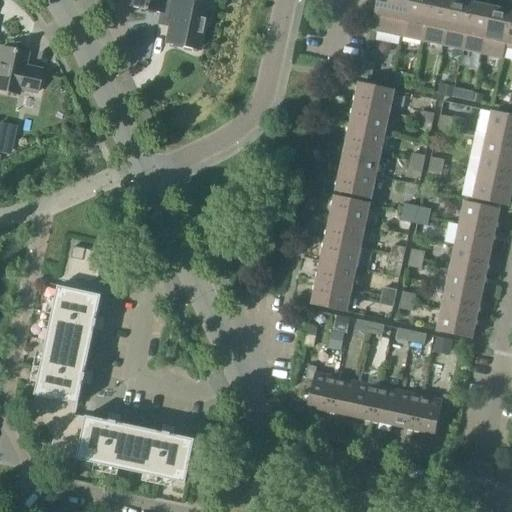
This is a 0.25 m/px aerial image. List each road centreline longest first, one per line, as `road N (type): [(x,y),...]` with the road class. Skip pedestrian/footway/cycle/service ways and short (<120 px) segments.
road 1 (residential): [(373,473),(267,451),(146,183)]
road 2 (residential): [(284,0),(257,109),(217,144),(146,183)]
road 3 (residential): [(137,168),(103,87),(49,0)]
road 4 (residential): [(473,494),(511,316)]
road 5 (residential): [(0,219),(137,168)]
